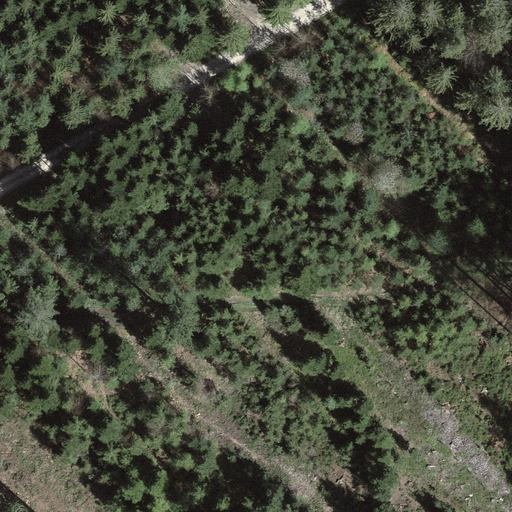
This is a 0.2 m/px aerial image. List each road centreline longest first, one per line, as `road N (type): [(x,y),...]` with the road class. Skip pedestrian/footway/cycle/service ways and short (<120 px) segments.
road 1 (track): [(0,323),(450,303)]
road 2 (track): [(0,186),(319,0)]
